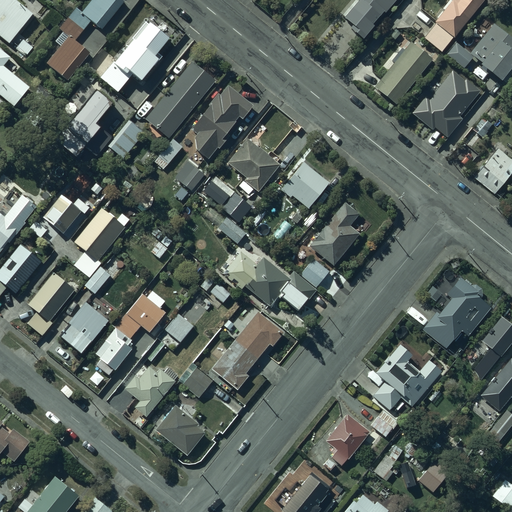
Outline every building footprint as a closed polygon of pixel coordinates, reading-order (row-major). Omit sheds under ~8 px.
[(33,16),(11,0),(0,0),(0,41),(8,48),(33,16)] [(68,41),(45,68),(65,85),(89,57),(73,43),(89,24),(100,33),(125,4),(119,0),(96,0),(81,18),(75,12),(58,33),(68,41)] [(395,0),(357,0),(340,20),(362,39),(395,0)] [(458,0),(423,42),(439,56),(487,0),(458,0)] [(166,40),(145,23),(99,79),(118,94),(132,76),(140,83),(160,58),(155,54),(166,40)] [(511,75),(511,44),(494,29),(470,57),(482,67),(480,69),(502,88),(511,75)] [(0,94),(13,105),(29,86),(3,65),(10,56),(0,47),(0,94)] [(374,91),(394,109),(432,65),(411,47),(374,91)] [(216,80),(192,61),(145,120),(168,139),(216,80)] [(410,114),(442,141),(472,107),(440,79),(410,114)] [(255,109),(230,90),(195,133),(200,137),(197,141),(199,158),(212,165),(255,109)] [(483,117),(462,141),(472,148),(481,137),(482,138),(493,125),(483,117)] [(144,137),(129,124),(107,150),(122,162),(144,137)] [(83,131),(74,144),(87,154),(97,142),(83,131)] [(158,156),(154,161),(163,168),(167,164),(182,147),(173,138),(158,156)] [(282,168),(249,144),(231,168),(249,182),(246,186),(260,197),(282,168)] [(475,180),(494,196),(511,175),(511,164),(498,153),(475,180)] [(188,160),(174,176),(194,193),(203,182),(200,180),(205,174),(188,160)] [(330,187),(304,167),(283,193),(309,214),(330,187)] [(240,225),(254,210),(237,196),(233,202),(214,185),(205,195),(240,225)] [(81,214),(60,197),(42,220),(62,236),(81,214)] [(4,220),(0,216),(0,254),(35,210),(21,199),(4,220)] [(351,229),(360,219),(345,205),(310,249),(334,269),(361,237),(351,229)] [(125,230),(101,210),(73,245),(97,264),(125,230)] [(240,249),(248,238),(229,221),(220,232),(240,249)] [(159,241),(150,251),(159,258),(167,248),(166,247),(172,240),(165,235),(160,242),(159,241)] [(41,264),(20,247),(0,271),(0,282),(15,295),(41,264)] [(260,269),(244,256),(228,276),(273,311),(283,298),(301,313),(317,293),(295,275),(290,282),(265,262),(260,269)] [(330,274),(315,262),(302,279),(317,291),(330,274)] [(110,274),(100,266),(84,286),(93,294),(110,274)] [(75,292),(52,274),(26,307),(50,325),(75,292)] [(468,288),(459,282),(445,299),(450,304),(438,317),(435,315),(422,332),(446,352),(462,335),(469,340),(491,311),(480,302),(481,298),(481,291),(476,288),(468,288)] [(167,317),(143,298),(116,331),(95,357),(100,362),(98,364),(114,377),(132,355),(129,352),(133,347),(129,344),(141,330),(150,338),(167,317)] [(109,320),(85,301),(68,323),(64,329),(63,328),(61,331),(62,332),(59,335),(82,354),(109,320)] [(287,337),(260,316),(214,375),(240,395),(251,381),(247,379),(271,349),(275,352),(287,337)] [(195,332),(179,318),(165,335),(181,348),(195,332)] [(511,346),(511,327),(502,319),(482,343),(501,359),(511,346)] [(411,360),(399,349),(374,378),(383,386),(372,399),(389,414),(400,401),(411,411),(441,375),(428,364),(417,375),(406,366),(411,360)] [(511,401),(511,362),(480,400),(500,417),(511,401)] [(158,379),(150,372),(140,385),(135,381),(125,394),(140,406),(135,413),(148,423),(177,386),(162,374),(158,379)] [(215,386),(198,372),(183,390),(200,404),(215,386)] [(511,423),(511,414),(507,409),(486,433),(497,442),(511,423)] [(157,436),(188,461),(207,439),(200,432),(201,428),(178,411),(157,436)] [(397,424),(382,413),(369,429),(384,441),(397,424)] [(369,435),(348,417),(326,445),(337,453),(332,461),(342,469),(369,435)] [(0,457),(2,456),(13,465),(28,446),(13,434),(9,440),(0,432),(0,430),(3,427),(0,423),(0,457)] [(386,454),(374,471),(386,480),(392,472),(396,475),(399,471),(393,466),(397,461),(396,460),(403,451),(395,445),(388,456),(386,454)] [(447,479),(431,467),(415,486),(431,499),(447,479)] [(53,482),(29,511),(68,511),(77,501),(53,482)] [(511,511),(511,488),(505,483),(492,501),(507,511),(511,511)] [(298,503),(285,492),(269,511),(336,511),(340,507),(313,485),(298,503)] [(365,490),(355,500),(345,511),(387,511),(389,510),(365,490)] [(464,511),(470,511),(474,507),(462,498),(457,506),(464,511)] [(83,511),(108,511),(93,500),(83,511)]
